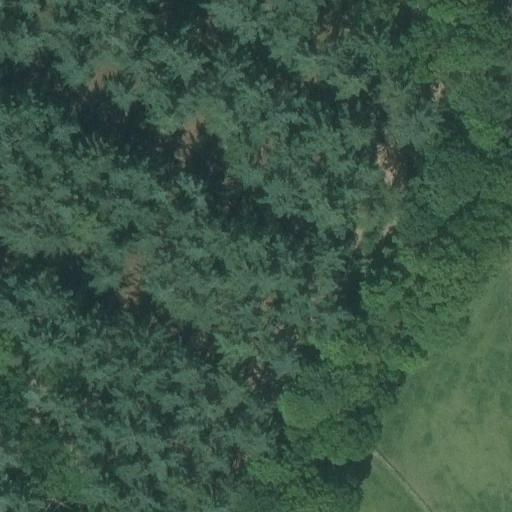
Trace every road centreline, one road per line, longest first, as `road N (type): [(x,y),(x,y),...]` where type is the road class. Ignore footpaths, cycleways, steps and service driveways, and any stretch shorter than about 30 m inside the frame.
road 1 (track): [(227,511),(511,26)]
road 2 (track): [(278,511),(511,124)]
